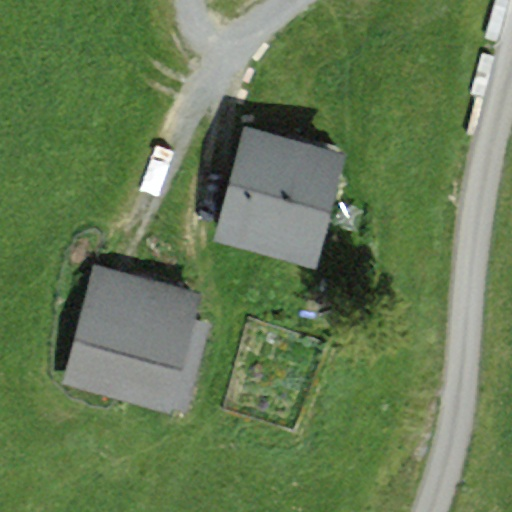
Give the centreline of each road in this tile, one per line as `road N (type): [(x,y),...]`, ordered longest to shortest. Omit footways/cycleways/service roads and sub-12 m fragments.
road 1 (track): [(511,61),(477,220),(450,451),(430,511)]
road 2 (track): [(138,222),(222,67),(293,0)]
